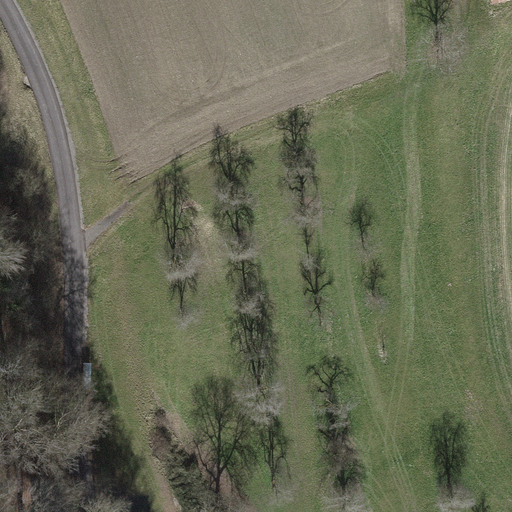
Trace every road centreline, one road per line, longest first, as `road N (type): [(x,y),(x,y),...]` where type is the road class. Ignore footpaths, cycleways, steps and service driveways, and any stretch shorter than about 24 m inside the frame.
road 1 (track): [(3,0),(52,106),(66,177),(75,460),(91,511)]
road 2 (track): [(73,246),(184,166),(431,76),(453,57),(478,0)]
road 3 (track): [(74,420),(56,403),(21,309),(0,217)]
